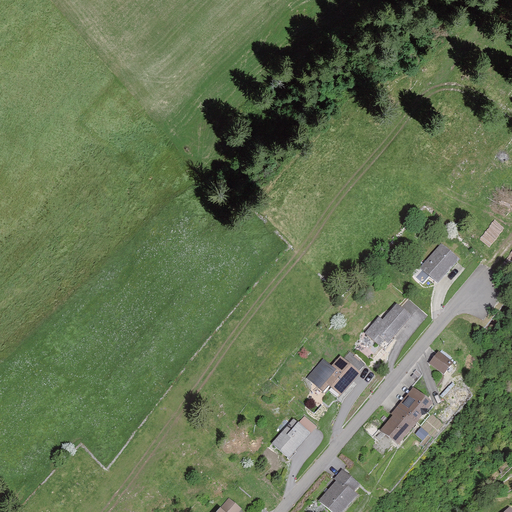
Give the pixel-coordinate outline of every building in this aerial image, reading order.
[(436,288),(460,263),(442,246),(418,271),(436,288)] [(406,320),(390,305),(359,336),(374,352),(406,320)] [(440,356),(430,367),(443,379),(453,368),(440,356)] [(361,377),(340,359),(333,367),(325,359),(304,381),(321,397),(328,389),(339,400),(361,377)] [(426,403),(413,392),(391,416),(393,418),(380,433),(390,442),(426,403)] [(312,432),(318,425),(307,415),(301,421),(312,432)] [(312,437),(293,421),(271,447),(290,463),(312,437)] [(360,489),(343,475),(319,503),(328,511),(349,511),(360,500),(354,496),(360,489)] [(230,500),(220,511),(221,511),(240,511),(242,510),(230,500)]
